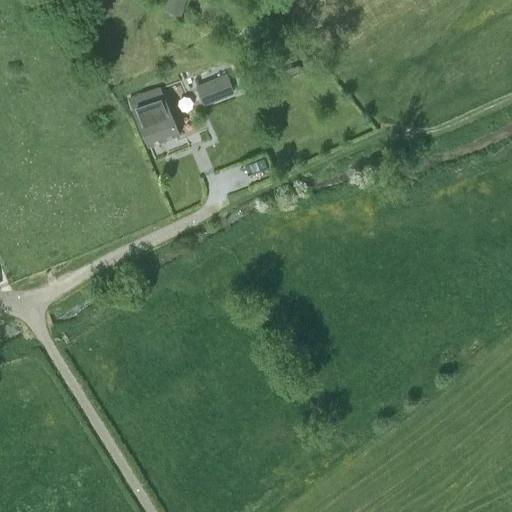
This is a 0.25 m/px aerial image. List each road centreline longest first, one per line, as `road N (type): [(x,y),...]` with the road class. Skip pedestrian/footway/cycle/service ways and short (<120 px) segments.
road 1 (unclassified): [(149,511),(28,300)]
road 2 (residential): [(227,199),(28,300)]
